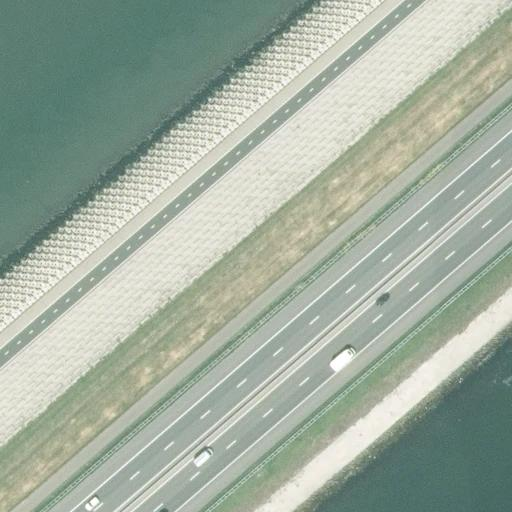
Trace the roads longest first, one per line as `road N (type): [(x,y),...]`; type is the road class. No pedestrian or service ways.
road 1 (motorway): [(511,150),(93,511)]
road 2 (motorway): [(156,511),(511,205)]
